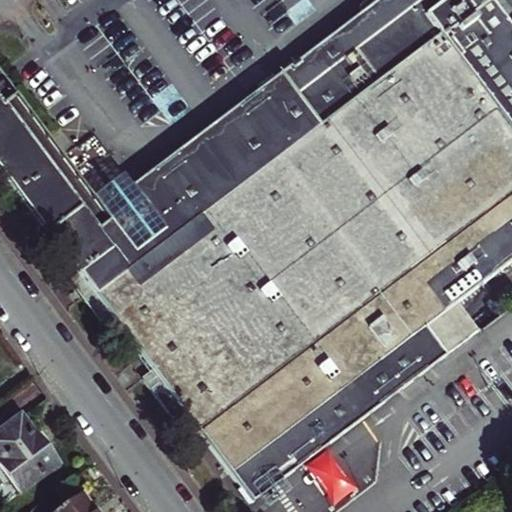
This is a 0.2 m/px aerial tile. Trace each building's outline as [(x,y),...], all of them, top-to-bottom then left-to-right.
[(482,0),(381,0),(159,169),(161,172),(200,225),(483,1),(482,0)] [(95,233),(0,107),(0,172),(230,475),(422,330),(442,357),(476,331),(456,304),(511,261),(511,38),(483,1),(200,225),(161,172),(145,184),(144,197),(140,199),(95,233)] [(0,107),(95,233),(140,199),(123,176),(91,200),(13,97),(0,106),(0,107)] [(58,466),(34,434),(32,436),(20,419),(0,433),(0,470),(19,496),(58,466)] [(92,511),(80,496),(58,511),(92,511)]
